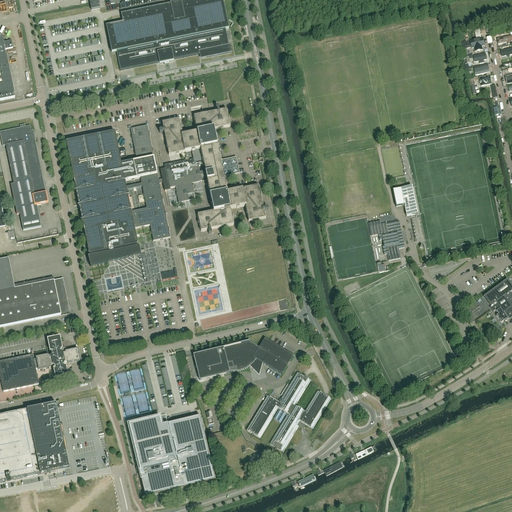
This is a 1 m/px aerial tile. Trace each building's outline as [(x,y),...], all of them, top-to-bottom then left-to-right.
[(105,8),(103,0),(98,0),(90,2),(91,11),(105,8)] [(170,4),(170,5),(121,15),(123,23),(106,26),(106,27),(107,27),(112,53),(116,52),(120,71),(160,63),(160,64),(164,63),(164,65),(170,64),(169,62),(173,61),(173,60),(206,53),(207,58),(231,53),(230,46),(230,45),(229,46),(225,30),(228,29),(222,0),(192,0),(181,2),(170,4)] [(15,95),(6,53),(5,50),(13,49),(11,41),(3,43),(3,42),(2,37),(2,36),(0,36),(0,101),(15,98),(14,95),(15,95)] [(511,36),(497,40),(498,45),(507,43),(507,45),(511,44),(511,42),(511,41),(511,36)] [(462,51),(464,51),(465,57),(468,56),(467,50),(468,50),(466,39),(460,41),(462,51)] [(483,39),(470,42),(471,49),(473,49),(474,52),(483,50),(482,47),(485,46),(483,39)] [(511,48),(500,51),(501,57),(506,56),(507,58),(510,57),(509,55),(511,54),(511,48)] [(486,53),(473,56),(468,56),(469,59),(473,58),(474,63),(478,62),(479,64),(484,64),(483,61),(487,60),(486,53)] [(488,65),(474,68),(475,76),(490,73),(488,65)] [(490,76),(479,79),(481,87),(492,85),(490,76)] [(471,80),(472,88),(479,87),(479,83),(478,79),(471,80)] [(495,108),(494,109),(496,117),(497,117),(497,119),(501,118),(500,116),(502,116),(500,107),(495,108)] [(160,132),(160,133),(161,134),(162,134),(163,133),(165,133),(164,133),(169,156),(192,152),(200,150),(201,150),(202,156),(202,159),(204,165),(205,172),(200,173),(200,176),(206,175),(213,212),(198,216),(201,232),(208,231),(209,232),(208,233),(208,234),(209,234),(209,235),(210,235),(211,234),(211,233),(211,232),(210,232),(210,230),(211,230),(234,226),(230,210),(245,207),(248,223),(265,219),(264,212),(264,211),(265,211),(266,211),(266,212),(267,211),(268,211),(268,210),(268,209),(267,209),(266,209),(265,209),(265,210),(263,210),(263,209),(259,186),(227,193),(222,167),(223,167),(227,167),(227,166),(226,162),(222,163),(221,163),(221,164),(214,130),(230,127),(227,110),(220,112),(219,112),(219,110),(219,109),(218,108),(217,108),(216,109),(216,110),(217,111),(218,112),(217,113),(217,112),(200,116),(194,117),(197,133),(182,136),(179,120),(162,123),(164,130),(164,131),(162,131),(161,131),(160,132)] [(41,174),(40,170),(39,170),(33,140),(35,140),(33,131),(31,131),(30,127),(25,128),(25,126),(20,126),(21,129),(0,133),(1,137),(3,146),(6,146),(14,185),(11,185),(17,215),(20,214),(23,231),(41,227),(37,206),(41,205),(46,204),(40,174),(41,174)] [(153,242),(170,238),(159,184),(159,181),(156,168),(148,127),(131,130),(137,162),(121,165),(115,133),(66,143),(89,255),(90,255),(138,245),(135,230),(150,226),(153,242)] [(165,170),(161,171),(162,180),(164,180),(165,183),(163,183),(165,192),(170,191),(170,189),(176,188),(177,194),(176,194),(177,197),(178,197),(179,203),(186,202),(184,196),(188,195),(187,192),(193,190),(192,184),(198,183),(201,182),(200,177),(200,176),(200,173),(199,170),(198,166),(199,166),(204,165),(202,159),(202,156),(201,150),(200,150),(192,152),(193,160),(164,166),(165,170)] [(400,152),(382,155),(386,179),(404,176),(400,152)] [(418,215),(412,187),(393,191),(396,207),(404,206),(407,217),(417,215),(418,215)] [(398,249),(404,248),(399,222),(381,225),(381,221),(369,224),(371,237),(378,235),(380,241),(383,240),(384,246),(382,246),(384,255),(387,255),(388,261),(400,259),(398,249)] [(138,245),(90,255),(90,256),(88,257),(91,269),(141,256),(139,247),(138,247),(138,245)] [(15,289),(9,259),(0,260),(0,327),(70,313),(63,279),(27,287),(15,289)] [(511,286),(507,280),(483,297),(491,307),(489,308),(493,312),(495,311),(499,315),(496,317),(501,323),(504,322),(505,323),(511,317),(511,286)] [(63,350),(60,337),(55,339),(55,338),(55,337),(54,337),(53,337),(52,338),(52,339),(48,340),(50,353),(52,353),(52,355),(52,356),(49,357),(49,355),(36,358),(36,360),(34,360),(33,355),(0,361),(0,376),(3,392),(39,385),(36,370),(38,369),(38,371),(51,368),(51,367),(54,366),(55,367),(55,369),(54,370),(56,383),(61,381),(61,382),(62,382),(62,383),(63,383),(64,382),(64,381),(69,380),(66,367),(65,367),(64,365),(65,364),(67,363),(68,365),(80,362),(78,349),(65,352),(65,353),(63,354),(62,353),(61,351),(63,350)] [(250,342),(193,356),(197,371),(199,381),(224,375),(230,374),(229,372),(232,372),(238,372),(244,370),(247,369),(251,366),(258,374),(261,363),(282,375),(293,356),(265,339),(259,348),(249,342),(250,342)] [(283,453),(299,427),(298,426),(297,426),(299,422),(313,430),(331,400),(317,392),(304,413),(295,407),(311,382),(297,374),(279,403),(268,397),(267,396),(246,431),(247,431),(259,438),(260,439),(278,409),(281,411),(280,412),(278,411),(273,420),(280,424),(286,416),(283,414),(284,412),(287,415),(289,415),(289,416),(288,415),(287,415),(269,445),(270,445),(271,446),(282,452),(283,453)] [(66,448),(65,446),(61,429),(62,429),(61,427),(57,404),(51,405),(51,406),(0,416),(0,483),(38,476),(38,475),(70,469),(66,448)] [(137,424),(128,426),(137,463),(138,466),(137,466),(137,467),(136,467),(136,468),(136,469),(136,470),(137,471),(138,471),(139,470),(140,474),(140,476),(145,495),(145,496),(146,498),(215,481),(215,478),(214,477),(214,474),(213,472),(212,467),(210,459),(210,458),(209,455),(209,453),(207,444),(206,443),(205,440),(205,439),(202,426),(202,424),(201,421),(201,420),(200,417),(191,419),(189,420),(184,421),(182,421),(173,423),(168,425),(164,426),(162,426),(160,418),(149,421),(139,423),(137,424)] [(354,460),(376,449),(373,445),(352,456),(354,460)] [(323,476),(345,465),(343,460),(320,471),(323,476)] [(297,488),(315,479),(313,475),(295,483),(297,488)]
